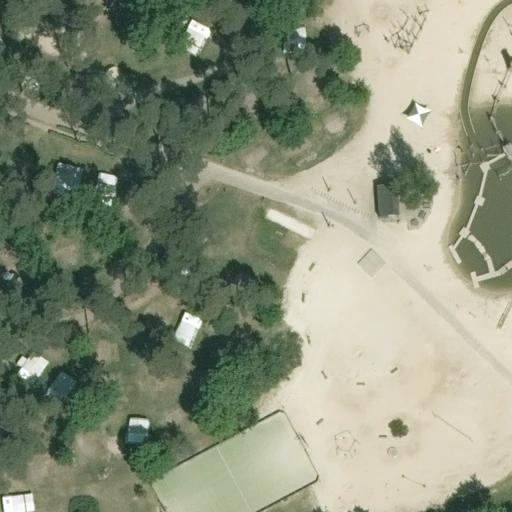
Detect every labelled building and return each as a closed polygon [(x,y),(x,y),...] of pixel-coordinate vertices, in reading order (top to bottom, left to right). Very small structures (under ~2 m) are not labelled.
[(107,0),(103,16),(122,21),(127,0),(107,0)] [(141,12),(157,20),(162,9),(145,2),(141,12)] [(180,35),(201,44),(210,25),(189,15),(180,35)] [(28,83),(24,94),(41,99),(45,89),(28,83)] [(241,89),(247,107),(264,101),(258,84),(241,89)] [(329,111),(335,136),(354,132),(349,107),(329,111)] [(303,165),(321,157),(307,126),(289,134),(303,165)] [(237,154),(251,169),(268,155),(254,139),(237,154)] [(396,189),(377,190),(379,221),(388,221),(398,220),(397,207),(396,189)] [(127,223),(144,228),(147,216),(130,212),(127,223)] [(367,273),(382,286),(394,272),(380,259),(367,273)] [(150,305),(161,329),(180,320),(169,296),(150,305)] [(189,311),(180,332),(203,341),(212,321),(189,311)] [(36,382),(39,369),(27,365),(24,379),(36,382)] [(194,395),(211,405),(218,393),(201,383),(194,395)] [(175,438),(196,433),(190,412),(170,417),(175,438)] [(99,429),(76,432),(80,457),(102,454),(99,429)] [(154,445),(153,430),(134,430),(135,446),(154,445)] [(28,460),(37,494),(59,488),(50,454),(28,460)] [(2,508),(11,511),(15,511),(24,492),(11,487),(2,508)]
